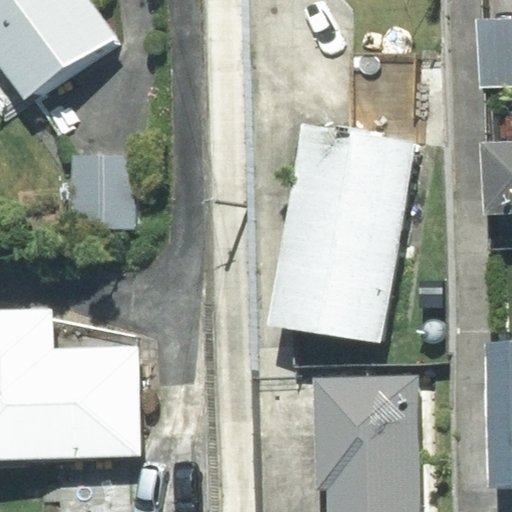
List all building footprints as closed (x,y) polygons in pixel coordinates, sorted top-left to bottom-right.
[(0,0),(0,31),(51,103),(136,42),(106,0),(0,0)] [(511,21),(494,21),(493,90),(511,90),(511,21)] [(430,64),(365,61),(362,128),(427,131),(430,64)] [(402,347),(428,147),(323,133),(296,333),(402,347)] [(148,160),(90,154),(82,233),(141,238),(148,160)] [(0,465),(81,468),(81,461),(157,464),(161,357),(70,354),(71,314),(0,311),(0,465)] [(432,511),(430,380),(375,381),(375,387),(327,388),(329,494),(344,494),(344,511),(432,511)]
